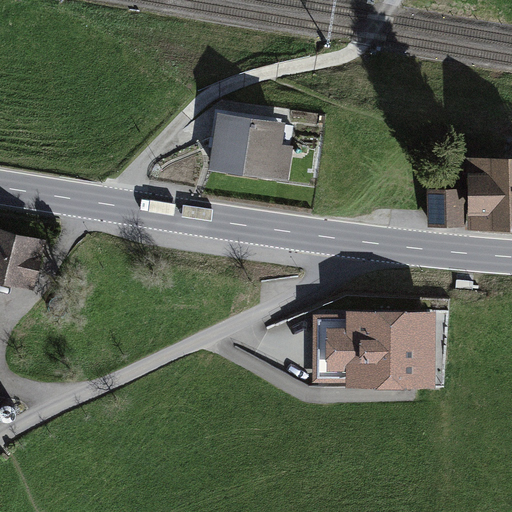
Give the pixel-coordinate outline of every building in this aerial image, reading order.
[(284,125),(217,116),(209,175),(289,186),(294,150),(281,148),(284,125)] [(511,159),(463,161),(465,237),(511,235),(511,159)] [(456,191),(423,193),(426,229),(459,227),(456,191)] [(44,238),(0,227),(0,279),(33,286),(44,238)] [(435,386),(433,310),(314,314),(316,389),(435,386)]
